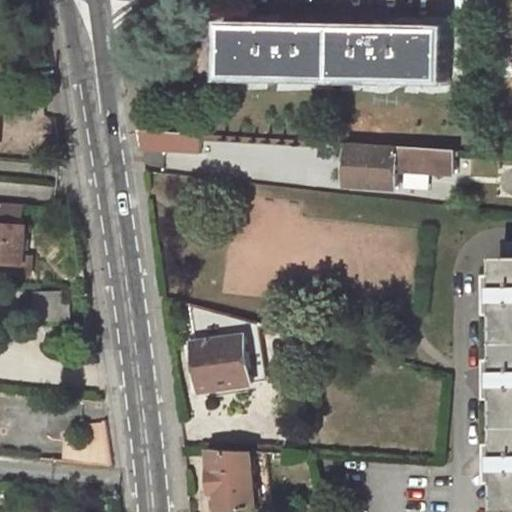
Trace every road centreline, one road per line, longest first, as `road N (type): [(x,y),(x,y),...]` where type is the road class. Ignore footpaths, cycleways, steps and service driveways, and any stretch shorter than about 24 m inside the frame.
road 1 (primary): [(157,511),(85,17)]
road 2 (unknown): [(477,511),(477,231)]
